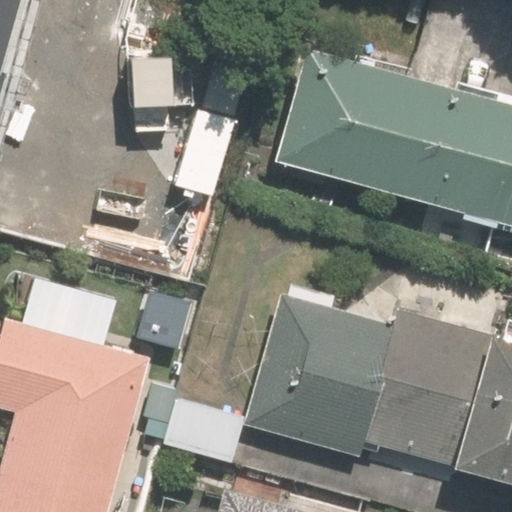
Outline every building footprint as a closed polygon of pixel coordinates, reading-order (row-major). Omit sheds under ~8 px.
[(0,0),(0,102),(27,0),(0,0)] [(161,0),(67,0),(58,37),(147,59),(161,0)] [(511,91),(310,34),(277,151),(511,216),(511,91)] [(511,325),(498,321),(496,330),(398,303),(395,313),(287,283),(249,419),(361,449),(366,432),(511,471),(511,325)] [(118,511),(137,433),(234,455),(245,408),(178,392),(179,384),(150,378),(157,345),(6,311),(0,336),(0,401),(14,404),(3,452),(0,451),(0,511),(4,511),(118,511)] [(357,511),(226,474),(215,511),(357,511)]
